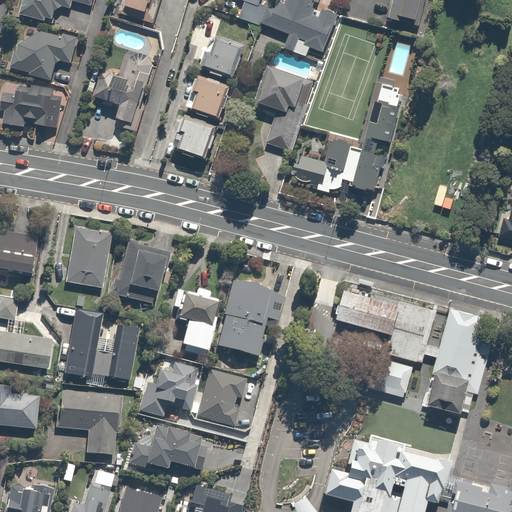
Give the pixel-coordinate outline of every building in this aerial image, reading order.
[(97,0),(25,0),(21,17),(47,23),(49,13),(63,17),(65,8),(74,10),(77,2),(95,7),(97,0)] [(127,0),(123,14),(154,24),(162,0),(127,0)] [(263,23),(269,7),(271,0),(247,0),(240,19),(261,26),(263,23)] [(269,7),(263,23),(294,34),(288,51),(312,60),(316,50),(330,55),(343,19),(318,9),(321,0),(290,0),(288,7),(281,4),(279,10),(269,7)] [(422,29),(430,0),(400,0),(394,22),(422,29)] [(84,40),(52,30),(17,47),(10,68),(53,81),(59,61),(76,67),(84,40)] [(253,48),(215,37),(206,68),(243,80),(253,48)] [(138,132),(159,63),(132,55),(125,77),(108,72),(100,100),(125,108),(120,126),(138,132)] [(296,152),(318,81),(278,68),(267,105),(278,109),(267,143),(296,152)] [(239,91),(205,77),(198,93),(203,95),(197,111),(227,122),(239,91)] [(507,88),(484,79),(473,107),(496,116),(507,88)] [(69,89),(19,81),(17,94),(4,91),(1,108),(7,109),(4,126),(29,129),(30,122),(63,128),(69,89)] [(381,195),(393,146),(403,108),(380,103),(371,140),(368,150),(358,189),(381,195)] [(491,127),(442,114),(425,178),(475,191),(491,127)] [(223,131),(192,119),(185,135),(191,137),(185,152),(211,162),(223,131)] [(347,145),(340,173),(331,175),(334,164),(304,157),(302,171),(327,176),(325,184),(319,182),(318,191),(342,197),(345,186),(358,189),(368,150),(347,145)] [(511,204),(510,204),(500,237),(511,240),(511,204)] [(116,235),(76,228),(66,285),(106,292),(116,235)] [(43,239),(0,230),(0,271),(36,278),(43,239)] [(174,252),(129,242),(120,279),(114,278),(110,297),(152,307),(154,296),(163,299),(174,252)] [(281,313),(283,307),(287,298),(236,281),(225,317),(228,318),(219,347),(264,361),(270,343),(264,341),(271,320),(278,322),(281,313)] [(197,298),(179,293),(175,309),(182,311),(181,315),(183,316),(181,325),(191,327),(186,348),(213,355),(226,305),(212,301),(214,293),(199,289),(197,298)] [(398,303),(345,291),(338,322),(391,334),(398,303)] [(21,300),(0,296),(0,318),(18,321),(21,300)] [(436,314),(400,305),(388,358),(424,366),(436,314)] [(116,326),(112,353),(99,351),(104,316),(72,311),(62,376),(94,380),(94,377),(110,379),(131,383),(139,330),(116,326)] [(497,323),(452,312),(428,409),(462,418),(468,395),(479,398),(497,323)] [(28,335),(0,332),(0,365),(52,371),(55,345),(28,342),(28,335)] [(416,368),(393,362),(385,393),(408,399),(416,368)] [(147,385),(141,413),(159,417),(162,403),(168,404),(168,408),(194,414),(200,386),(196,385),(198,377),(193,376),(194,368),(175,364),(173,376),(165,374),(162,388),(147,385)] [(209,369),(196,418),(236,428),(241,411),(236,409),(239,396),(245,397),(250,380),(209,369)] [(137,375),(133,389),(143,392),(147,378),(137,375)] [(511,383),(503,381),(484,447),(511,454),(511,383)] [(41,397),(7,394),(8,388),(0,387),(0,426),(38,430),(41,397)] [(124,398),(60,393),(57,430),(90,433),(88,454),(113,456),(115,435),(121,436),(124,398)] [(203,441),(192,440),(191,451),(202,452),(203,441)] [(352,511),(425,511),(427,506),(438,509),(448,466),(409,457),(411,448),(374,440),(372,448),(356,444),(348,478),(330,473),(324,500),(354,507),(352,511)] [(126,455),(117,454),(116,468),(125,469),(126,455)] [(51,511),(56,490),(51,490),(52,484),(40,482),(38,492),(5,487),(0,511),(51,511)] [(511,511),(511,497),(460,483),(451,511),(511,511)] [(71,511),(107,511),(111,489),(96,486),(87,484),(83,507),(72,505),(71,511)] [(236,498),(196,487),(191,505),(198,507),(196,511),(245,511),(247,509),(234,506),(236,498)] [(317,511),(313,506),(308,500),(297,507),(298,511),(317,511)]
